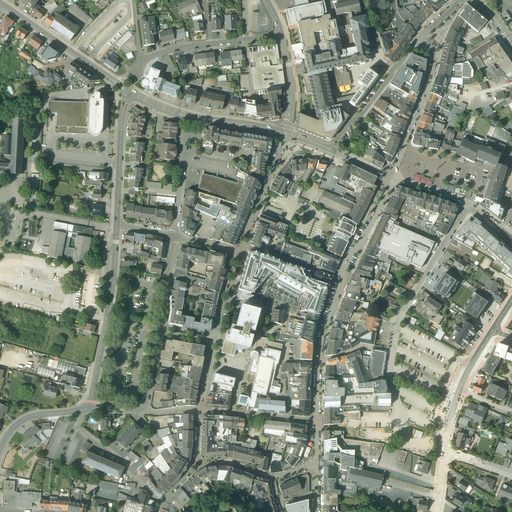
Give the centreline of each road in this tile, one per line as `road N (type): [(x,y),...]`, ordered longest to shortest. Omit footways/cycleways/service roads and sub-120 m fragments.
road 1 (residential): [(469,210),(401,313),(390,367),(400,417)]
road 2 (residential): [(116,227),(108,320),(85,410)]
road 3 (unclassified): [(128,92),(177,116),(286,135)]
road 4 (residential): [(136,71),(162,51),(280,34)]
road 5 (residential): [(392,178),(434,69),(419,38)]
road 6 (unclassified): [(4,7),(128,92)]
road 7 (residential): [(340,277),(318,351),(317,420)]
road 8 (residential): [(419,38),(330,150)]
road 9 (residential): [(128,92),(116,227)]
road 10 (residential): [(85,410),(79,429),(159,503)]
